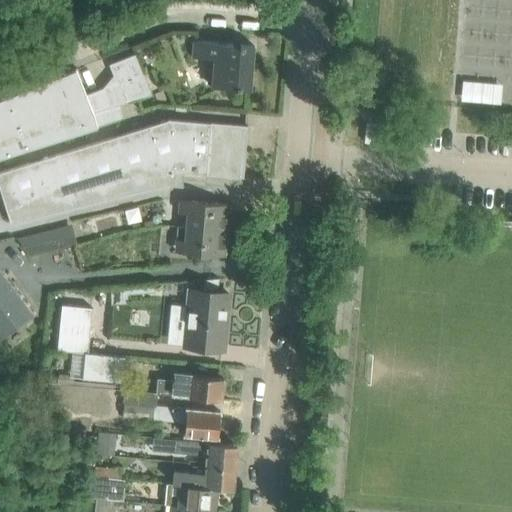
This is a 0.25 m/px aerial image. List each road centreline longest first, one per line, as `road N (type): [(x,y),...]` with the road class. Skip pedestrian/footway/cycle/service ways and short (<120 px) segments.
road 1 (residential): [(270,511),(267,465),(298,158)]
road 2 (residential): [(67,50),(172,12),(311,23)]
road 3 (residential): [(511,177),(298,158)]
road 4 (residential): [(298,158),(311,23)]
